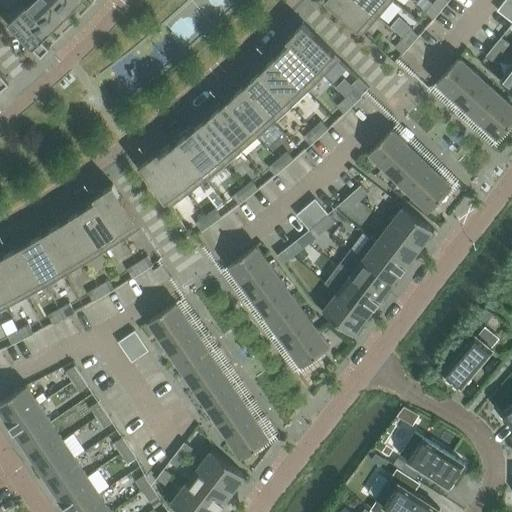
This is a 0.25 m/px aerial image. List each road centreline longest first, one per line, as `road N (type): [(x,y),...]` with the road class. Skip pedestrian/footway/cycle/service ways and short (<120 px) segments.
road 1 (residential): [(109,159),(292,0)]
road 2 (residential): [(368,361),(511,177)]
road 3 (residential): [(481,511),(501,479),(503,457),(368,361)]
road 4 (residential): [(253,511),(368,361)]
road 5 (residential): [(109,159),(191,276)]
road 6 (residential): [(305,0),(405,94)]
road 7 (residential): [(0,226),(109,159)]
